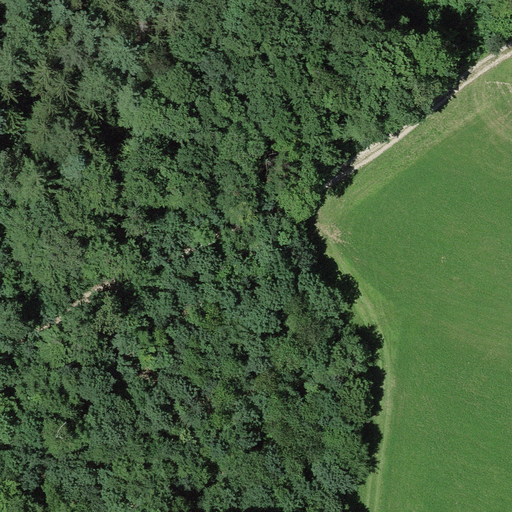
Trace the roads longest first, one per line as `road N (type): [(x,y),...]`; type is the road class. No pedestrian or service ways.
road 1 (track): [(106,306),(350,173),(511,52)]
road 2 (track): [(255,511),(197,455),(106,306)]
